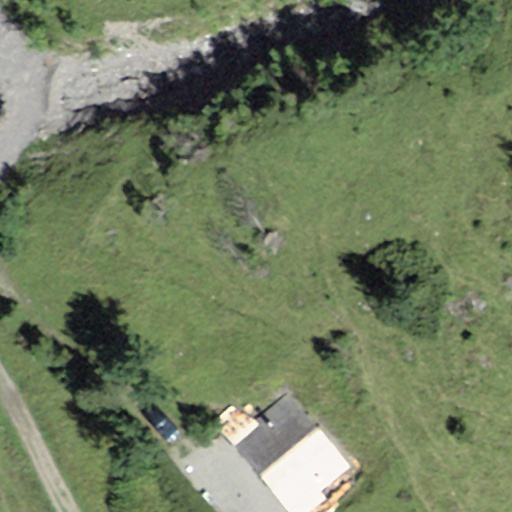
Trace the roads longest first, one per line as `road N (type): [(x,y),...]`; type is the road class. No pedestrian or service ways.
road 1 (track): [(0,277),(15,303),(249,501)]
road 2 (track): [(70,511),(0,377)]
road 3 (track): [(0,153),(29,111),(27,62),(0,26)]
